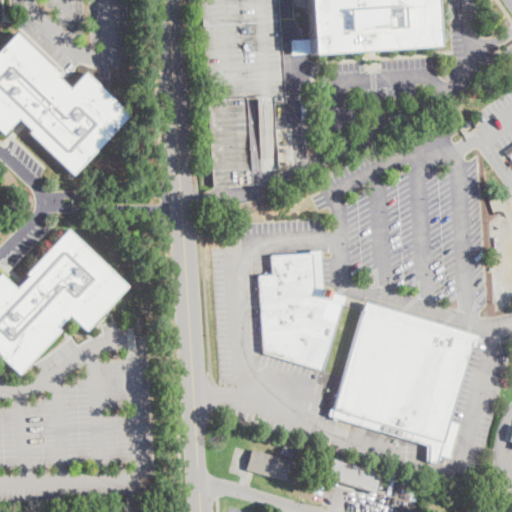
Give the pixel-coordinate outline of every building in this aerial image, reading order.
[(277,0),(284,102),(273,103),(277,167),(262,168),(257,98),(245,99),(251,184),(213,187),(201,0),(277,0)] [(309,53),(309,40),(306,0),(432,0),(435,46),(309,53)] [(57,77),(70,89),(85,73),(129,116),(72,175),(28,132),(30,130),(18,118),(3,135),(0,132),(0,49),(16,33),(59,74),(57,77)] [(309,53),(292,54),(291,41),(309,40),(309,53)] [(511,143),(503,149),(511,162),(511,143)] [(127,286),(106,308),(85,330),(69,315),(57,328),(60,330),(18,375),(0,357),(0,275),(15,289),(28,276),(26,274),(68,230),(127,286)] [(322,371),(262,353),(257,275),(271,274),(270,255),(308,253),(308,251),(319,250),(322,288),(344,296),(322,371)] [(474,342),(473,347),(470,346),(448,420),(458,423),(448,459),(438,456),(436,464),(425,461),(425,444),(327,416),(330,408),(332,409),(364,302),(476,335),(474,342)] [(293,447),(290,456),(280,453),(283,444),(293,447)] [(291,459),(285,480),(246,470),(251,449),(291,459)] [(380,476),(375,493),(320,477),(326,456),(381,472),(380,476)]
